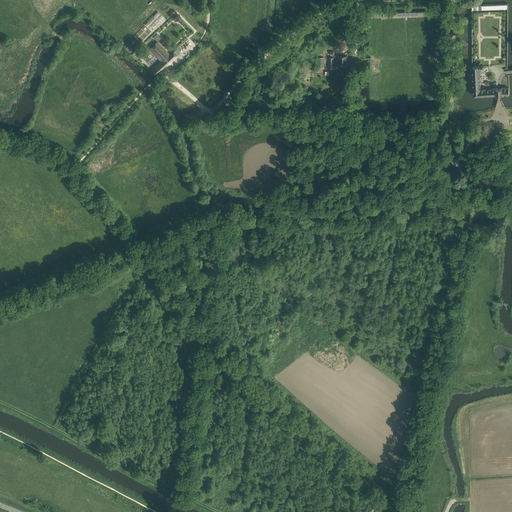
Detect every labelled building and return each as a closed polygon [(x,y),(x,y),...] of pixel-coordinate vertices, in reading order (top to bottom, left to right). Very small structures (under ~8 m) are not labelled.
[(508,5),(472,6),(472,13),(489,12),(508,12),(508,5)] [(154,16),(145,25),(150,29),(158,20),(154,16)] [(156,76),(177,56),(177,55),(180,53),(176,49),(173,52),(172,51),(169,54),(158,41),(157,42),(149,49),(160,61),(151,70),(156,76)] [(338,66),(347,66),(347,61),(347,56),(338,56),(338,66)] [(509,94),(509,88),(499,88),(496,88),(496,89),(480,89),(480,85),(479,67),(473,67),(474,96),(499,95),(509,94)]
